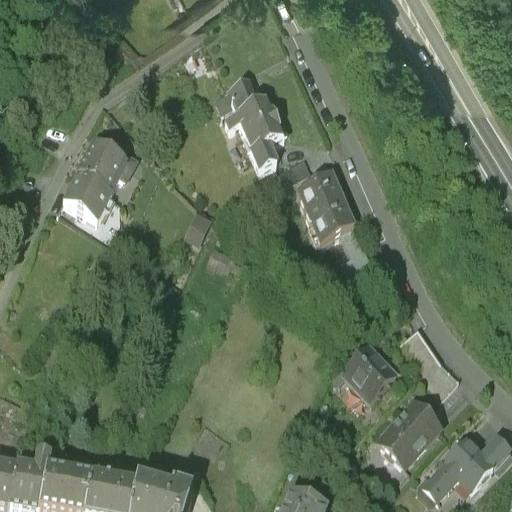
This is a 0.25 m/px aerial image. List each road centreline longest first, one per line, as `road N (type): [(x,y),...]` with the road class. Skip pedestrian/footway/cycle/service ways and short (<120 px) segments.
road 1 (residential): [(286,0),(444,348),(511,413)]
road 2 (primary): [(394,0),(511,178)]
